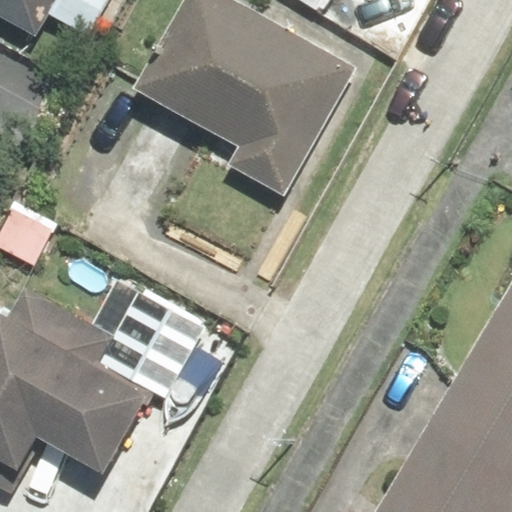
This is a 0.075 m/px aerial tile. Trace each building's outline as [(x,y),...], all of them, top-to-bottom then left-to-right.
[(0,0),(0,24),(38,44),(61,0),(0,0)] [(282,205),(355,74),(221,0),(191,0),(138,94),(238,150),(225,174),(282,205)] [(71,231),(23,203),(0,243),(0,247),(47,274),(71,231)] [(511,511),(511,287),(378,511),(511,511)] [(6,328),(0,324),(0,467),(17,477),(35,445),(103,481),(151,393),(100,366),(112,342),(23,295),(6,328)]
